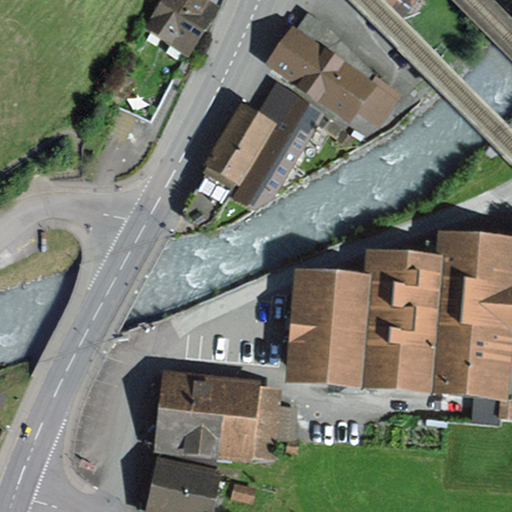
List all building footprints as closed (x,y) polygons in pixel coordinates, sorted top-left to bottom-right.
[(163,0),(157,11),(163,15),(155,27),(170,37),(167,43),(182,54),(209,14),(202,9),(207,0),(163,0)] [(380,0),(399,13),(408,0),(380,0)] [(376,79),(325,28),(309,16),(274,67),(347,120),(354,110),(379,127),(396,102),(372,85),(376,79)] [(136,80),(123,107),(152,122),(166,95),(136,80)] [(267,152),(241,194),(260,206),(270,200),(320,116),(298,100),(288,117),(278,132),(277,135),(267,152)] [(288,117),(271,107),(261,124),(271,130),(277,135),(278,132),(288,117)] [(231,194),(260,148),(267,152),(277,135),(271,130),(261,124),(241,112),(203,177),(231,194)] [(372,264),(370,289),(362,384),(502,396),(511,283),(511,250),(444,245),(442,270),(372,264)] [(302,379),(362,384),(370,289),(310,284),(300,293),(293,368),(302,379)] [(164,468),(164,469),(213,480),(218,459),(245,462),(245,454),(273,457),(279,404),(272,403),(273,396),(224,391),(225,383),(169,376),(161,453),(167,454),(164,468)] [(210,495),(213,480),(164,469),(154,511),(211,511),(215,496),(210,495)]
